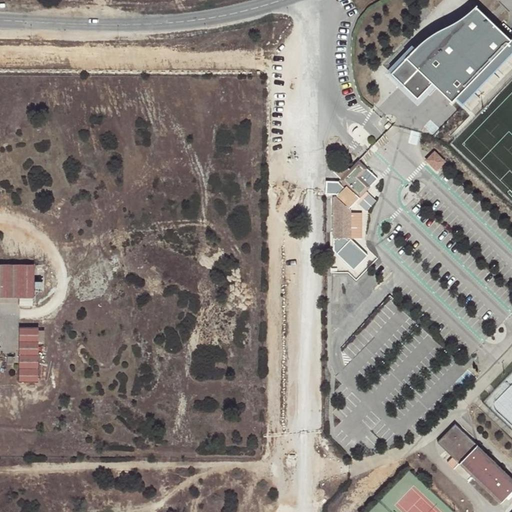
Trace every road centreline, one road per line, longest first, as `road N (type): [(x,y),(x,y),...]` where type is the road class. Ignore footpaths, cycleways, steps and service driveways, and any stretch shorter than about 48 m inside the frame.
road 1 (unclassified): [(309,0),(305,511)]
road 2 (track): [(304,470),(0,469)]
road 3 (unclassified): [(0,20),(151,25),(284,0)]
road 4 (track): [(4,312),(49,309),(62,285),(51,250),(0,224)]
